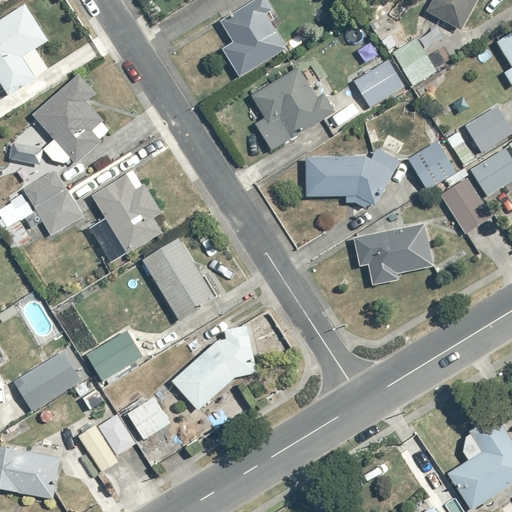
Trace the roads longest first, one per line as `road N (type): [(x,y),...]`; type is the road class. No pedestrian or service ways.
road 1 (residential): [(103,0),(363,401)]
road 2 (tertiary): [(363,401),(183,511)]
road 3 (tertiary): [(511,312),(363,401)]
